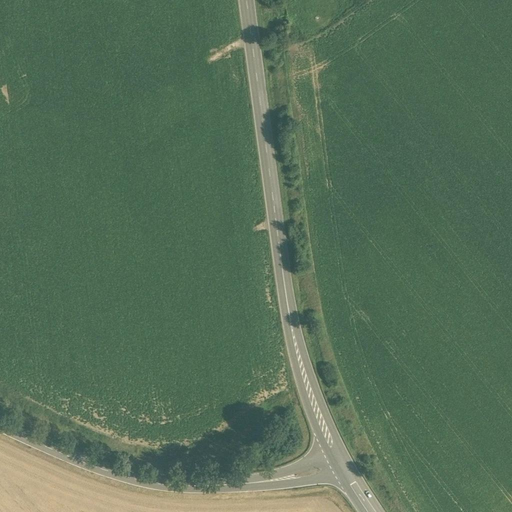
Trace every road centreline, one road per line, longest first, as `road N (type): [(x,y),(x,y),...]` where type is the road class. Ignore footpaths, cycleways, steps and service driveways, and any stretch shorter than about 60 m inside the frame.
road 1 (tertiary): [(246,0),(296,348),(341,464)]
road 2 (unclassified): [(0,425),(106,470),(185,486),(341,464)]
